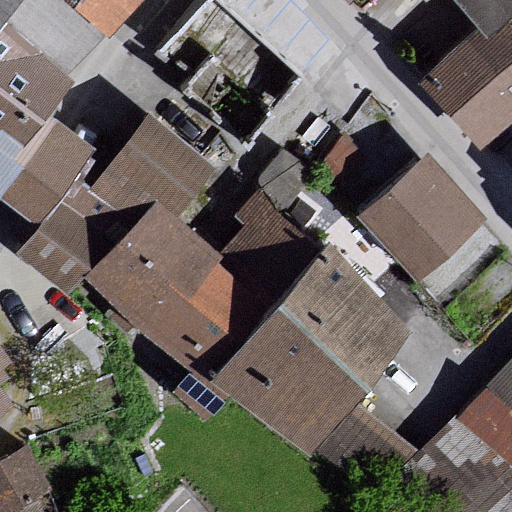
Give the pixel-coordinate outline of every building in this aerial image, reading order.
[(128,0),(0,0),(0,202),(29,226),(101,137),(51,96),(128,0)] [(309,71),(228,0),(187,0),(137,57),(240,149),(309,71)] [(511,0),(449,0),(469,24),(411,74),(474,146),(511,117),(511,0)] [(132,99),(101,137),(29,226),(8,252),(65,298),(85,273),(298,445),(344,388),(400,320),(249,198),(211,245),(167,209),(207,159),(132,99)] [(419,159),(351,215),(406,282),(474,226),(419,159)] [(344,388),(298,445),(376,511),(405,511),(410,508),(414,511),(511,511),(511,350),(412,443),(344,388)] [(0,511),(42,511),(18,458),(0,466),(0,511)]
